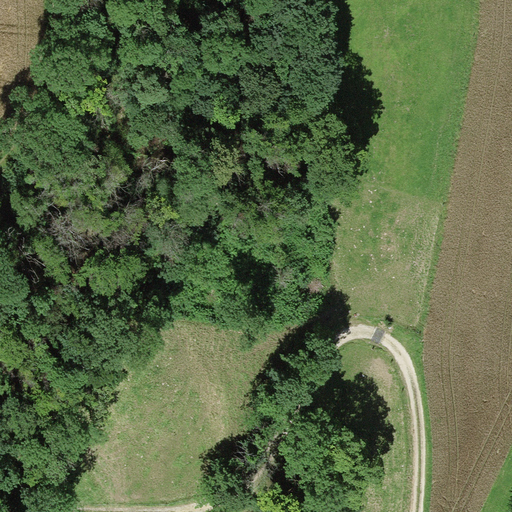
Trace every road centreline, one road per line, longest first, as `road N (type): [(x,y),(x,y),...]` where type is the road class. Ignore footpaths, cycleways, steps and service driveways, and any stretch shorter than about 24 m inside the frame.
road 1 (track): [(196,511),(256,485),(319,367),(362,339),(390,346),(415,396),(418,511)]
road 2 (track): [(52,0),(58,46),(50,85),(0,168)]
